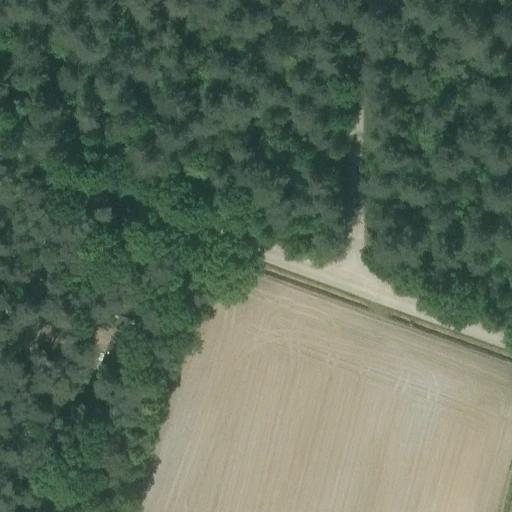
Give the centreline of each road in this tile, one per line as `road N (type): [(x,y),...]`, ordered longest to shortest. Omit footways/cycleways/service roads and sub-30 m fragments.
road 1 (unclassified): [(358,287),(0,152)]
road 2 (track): [(218,236),(117,511)]
road 3 (unclassified): [(358,287),(356,0)]
road 4 (unclassified): [(511,342),(358,287)]
